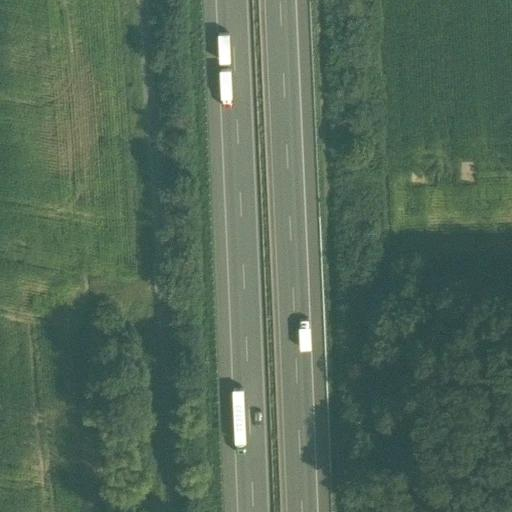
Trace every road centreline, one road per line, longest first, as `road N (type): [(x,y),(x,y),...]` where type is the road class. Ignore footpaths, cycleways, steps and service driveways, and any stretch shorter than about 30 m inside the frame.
road 1 (unclassified): [(159,511),(160,282),(141,0)]
road 2 (motorway): [(226,0),(251,511)]
road 3 (motorway): [(309,511),(288,0)]
